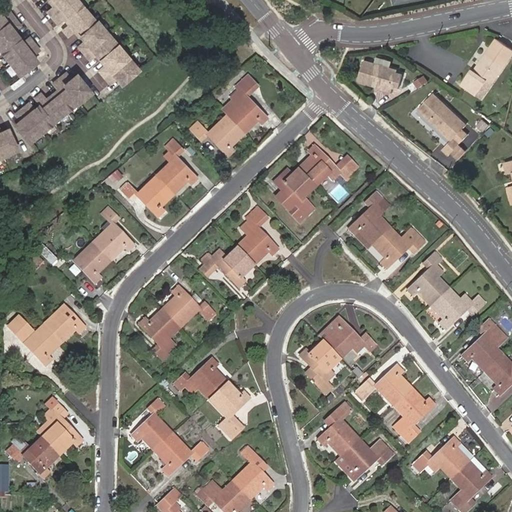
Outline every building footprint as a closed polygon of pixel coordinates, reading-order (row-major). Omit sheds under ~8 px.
[(96,23),(77,0),(49,0),(49,1),(53,6),(47,11),(58,25),(65,19),(69,25),(63,30),(69,36),(75,31),(80,37),(80,36),(85,42),(79,47),(90,60),(96,55),(106,66),(99,71),(111,85),(117,79),(122,85),(139,71),(98,22),(96,23)] [(24,41),(15,29),(21,25),(11,11),(4,16),(0,10),(0,47),(21,74),(39,60),(34,54),(40,49),(30,36),(24,41)] [(511,49),(498,39),(476,69),(479,71),(477,74),(474,72),(471,70),(461,84),(478,96),(488,83),(492,86),(511,57),(511,49)] [(397,70),(370,62),(368,63),(362,66),(359,79),(360,82),(375,87),(376,82),(381,83),(380,86),(392,89),(393,86),(400,89),(403,75),(396,73),(397,70)] [(55,121),(80,101),(93,91),(79,74),(73,78),(68,72),(55,83),(60,89),(48,98),(43,92),(37,97),(42,103),(36,108),(31,102),(17,113),(22,119),(16,123),(30,141),(56,121),(55,121)] [(248,75),(243,80),(253,90),(258,86),(248,75)] [(238,90),(220,107),(227,115),(241,130),(247,125),(249,128),(258,119),(261,123),(267,118),(246,96),(253,90),(243,80),(235,87),(238,90)] [(483,100),(492,86),(488,83),(478,96),(483,100)] [(442,106),(432,96),(416,113),(426,123),(442,106)] [(465,128),(442,106),(426,123),(449,144),(441,153),(447,159),(450,156),(457,149),(467,138),(461,133),(465,128)] [(241,130),(227,115),(207,134),(228,155),(233,150),(230,146),(238,139),(244,133),(241,130)] [(201,140),(207,134),(197,123),(190,130),(201,140)] [(481,123),(476,129),(482,134),(487,129),(481,123)] [(247,125),(241,130),(244,133),(249,128),(247,125)] [(0,157),(19,149),(9,128),(2,131),(0,126),(0,157)] [(490,131),(484,137),(487,141),(494,135),(490,131)] [(240,141),(246,135),(244,133),(238,139),(240,141)] [(170,162),(157,175),(174,193),(187,180),(190,183),(196,178),(176,157),(182,151),(172,141),(166,147),(170,150),(172,153),(166,158),(170,162)] [(298,169),(315,187),(327,176),(332,181),(340,174),(345,179),(351,173),(341,163),(335,168),(314,146),(308,151),(312,156),(304,163),(298,168),(298,169)] [(463,155),(457,149),(450,156),(456,162),(463,155)] [(164,155),(166,158),(172,153),(170,150),(164,155)] [(346,157),(341,163),(351,173),(357,168),(346,157)] [(303,198),(315,187),(298,169),(292,175),(284,183),(280,179),(274,184),(281,192),(293,205),(287,211),(299,223),(314,209),(303,198)] [(284,183),(292,175),(286,170),(272,182),(274,184),(280,179),(284,183)] [(174,193),(157,175),(137,195),(157,216),(163,210),(159,207),(174,193)] [(131,200),(137,195),(127,184),(122,189),(131,200)] [(275,198),(287,211),(293,205),(281,192),(275,198)] [(370,246),(389,228),(378,217),(383,212),(376,205),(382,200),(376,194),(365,204),(370,209),(349,230),(367,249),(370,246)] [(252,262),(255,264),(268,252),(272,255),(277,250),(257,229),(267,219),(257,208),(246,218),(249,221),(241,229),(248,237),(238,246),(252,262)] [(103,213),(113,224),(118,219),(108,209),(103,213)] [(113,224),(93,242),(108,258),(113,253),(116,256),(125,248),(127,251),(134,246),(113,224)] [(400,240),(389,228),(370,246),(384,260),(381,263),(386,269),(408,249),(412,253),(425,241),(413,228),(400,240)] [(108,258),(93,242),(74,262),(95,284),(100,278),(97,275),(106,266),(103,263),(108,258)] [(252,262),(238,246),(226,258),(219,251),(212,258),(207,253),(201,259),(206,265),(213,272),(218,266),(238,287),(244,282),(240,278),(249,269),(247,267),(252,262)] [(370,246),(367,249),(381,263),(384,260),(370,246)] [(45,248),(40,254),(51,266),(57,260),(45,248)] [(44,262),(34,252),(25,261),(34,271),(44,262)] [(432,304),(448,289),(437,278),(442,273),(435,265),(441,259),(435,253),(423,264),(429,270),(408,291),(413,297),(417,293),(425,301),(428,298),(432,304)] [(106,266),(111,261),(108,258),(103,263),(106,266)] [(207,277),(213,272),(206,265),(201,270),(207,277)] [(176,296),(163,309),(166,313),(180,328),(199,309),(179,287),(173,293),(176,296)] [(459,301),(448,289),(432,304),(438,310),(435,312),(443,320),(439,324),(444,329),(466,309),(472,315),(484,303),(478,298),(472,303),(465,296),(459,301)] [(204,304),(199,309),(210,321),(215,316),(204,304)] [(63,306),(44,324),(59,340),(64,335),(67,337),(75,330),(79,333),(84,328),(63,306)] [(166,313),(163,309),(157,314),(160,317),(166,313)] [(168,339),(180,328),(166,313),(160,317),(157,314),(148,324),(145,320),(139,325),(166,353),(174,346),(168,339)] [(59,340),(44,324),(34,334),(18,317),(8,327),(45,366),(51,360),(47,356),(56,348),(53,345),(59,340)] [(339,318),(319,337),(324,341),(326,344),(340,359),(352,348),(357,353),(364,346),(371,354),(377,347),(365,335),(360,340),(339,318)] [(487,369),(500,356),(494,349),(506,338),(489,321),(478,331),(482,336),(462,356),(468,362),(471,358),(479,367),(483,364),(487,369)] [(56,348),(61,343),(59,340),(53,345),(56,348)] [(320,350),(326,344),(324,341),(317,348),(320,350)] [(334,376),(328,370),(340,359),(326,344),(320,350),(317,348),(310,354),(306,350),(299,357),(312,370),(320,378),(315,384),(332,401),(340,395),(328,382),(334,376)] [(511,364),(510,366),(500,356),(487,369),(484,372),(497,386),(493,390),(498,396),(511,382),(511,364)] [(197,388),(208,400),(223,386),(218,381),(222,378),(213,369),(217,366),(212,360),(190,380),(185,375),(175,384),(180,390),(184,385),(192,394),(197,388)] [(341,360),(334,368),(338,372),(345,365),(341,360)] [(375,386),(394,406),(409,392),(404,387),(407,384),(398,375),(402,371),(397,366),(375,386)] [(358,378),(363,374),(358,369),(354,373),(358,378)] [(315,384),(320,378),(312,370),(306,375),(315,384)] [(363,398),(375,386),(369,380),(357,391),(363,398)] [(232,388),(226,383),(223,386),(228,392),(232,388)] [(223,386),(208,400),(227,419),(231,416),(249,399),(243,393),(239,396),(232,388),(228,392),(223,386)] [(409,392),(394,406),(412,426),(433,405),(429,400),(425,403),(417,395),(414,398),(409,392)] [(148,409),(154,415),(163,406),(158,400),(148,409)] [(53,427),(42,438),(59,455),(72,443),(76,447),(81,442),(61,420),(67,415),(56,404),(43,417),(47,421),(53,427)] [(334,413),(340,420),(351,410),(345,404),(334,413)] [(331,428),(340,420),(334,413),(325,422),(331,428)] [(158,448),(172,434),(154,415),(132,435),(137,441),(141,438),(149,446),(152,443),(158,448)] [(225,432),(236,421),(231,416),(227,419),(220,426),(225,432)] [(334,452),(339,457),(340,456),(343,453),(358,439),(340,420),(331,428),(318,440),(323,445),(327,442),(335,451),(334,452)] [(47,421),(36,432),(42,438),(53,427),(47,421)] [(232,439),(243,429),(236,421),(225,432),(232,439)] [(418,433),(412,426),(402,435),(408,442),(418,433)] [(191,454),(172,434),(158,448),(163,454),(160,457),(167,465),(163,470),(168,475),(191,454)] [(59,455),(42,438),(29,450),(24,445),(18,451),(13,446),(6,452),(16,462),(21,457),(42,479),(48,473),(44,469),(59,455)] [(450,478),(468,461),(455,448),(459,444),(454,438),(432,459),(426,452),(413,465),(419,472),(427,465),(434,472),(439,467),(450,478)] [(354,480),(377,459),(382,464),(392,454),(380,441),(369,451),(358,439),(343,453),(348,459),(345,462),(353,470),(348,474),(354,480)] [(203,442),(191,454),(196,460),(209,448),(203,442)] [(149,446),(154,452),(158,448),(152,443),(149,446)] [(158,448),(154,452),(160,457),(163,454),(158,448)] [(242,453),(251,463),(256,458),(246,449),(242,453)] [(345,462),(348,459),(343,453),(340,456),(339,457),(335,460),(348,474),(353,470),(345,462)] [(482,475),(468,461),(450,478),(462,491),(449,503),(458,511),(465,511),(475,504),(469,498),(490,477),(486,472),(482,475)] [(232,482),(246,497),(252,491),(255,494),(263,487),(266,490),(272,485),(251,463),(232,482)] [(8,466),(0,466),(0,492),(8,493),(8,466)] [(242,501),(246,497),(232,482),(213,501),(223,511),(236,511),(245,504),(242,501)] [(175,511),(179,509),(174,503),(180,496),(173,488),(160,501),(166,509),(163,511),(175,511)] [(208,506),(213,501),(203,491),(197,496),(208,506)] [(246,497),(249,500),(255,494),(252,491),(246,497)] [(158,503),(157,504),(163,511),(166,509),(160,501),(158,503)]
